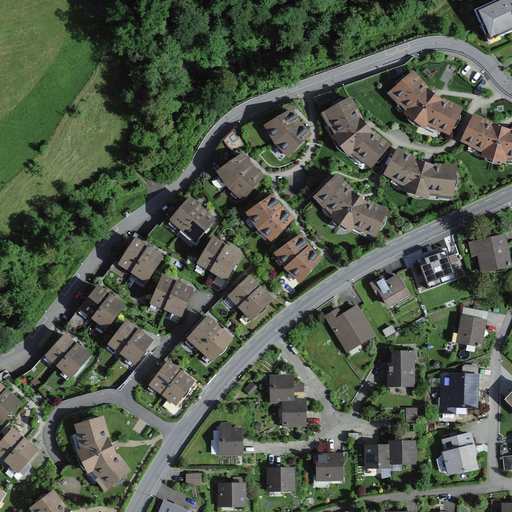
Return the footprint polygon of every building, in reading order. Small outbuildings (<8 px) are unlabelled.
[(511,0),(503,0),(475,12),(489,46),(511,36),(511,0)] [(451,136),(462,108),(434,94),(417,72),(391,95),(416,121),(451,136)] [(350,100),(326,113),(342,144),(372,166),(389,146),(366,128),(350,100)] [(292,113),(266,127),(276,142),(300,124),(292,113)] [(475,117),(463,141),(495,156),(511,157),(511,131),(503,131),(475,117)] [(308,134),(300,124),(276,142),(289,155),(308,134)] [(427,164),(400,151),(385,174),(415,191),(453,198),(457,169),(427,164)] [(242,156),(219,171),(230,187),(251,166),(242,156)] [(261,177),(251,166),(230,187),(243,199),(261,177)] [(337,178),(317,197),(345,223),(376,236),(388,212),(359,198),(337,178)] [(271,198),(248,214),(259,229),(281,209),(271,198)] [(188,199),(170,220),(182,230),(199,209),(188,199)] [(212,219),(199,209),(182,230),(195,240),(212,219)] [(290,220),(281,209),(259,229),(274,240),(290,220)] [(216,238),(199,261),(211,270),(228,247),(216,238)] [(300,238),(277,254),(288,268),(309,249),(300,238)] [(511,255),(509,238),(483,242),(487,272),(511,268),(511,255)] [(135,241),(120,265),(133,272),(147,248),(135,241)] [(242,257),(228,247),(211,270),(225,280),(242,257)] [(161,257),(147,248),(133,272),(147,281),(161,257)] [(318,259),(309,249),(288,268),(302,280),(318,259)] [(428,291),(454,280),(445,259),(419,270),(428,291)] [(252,276),(230,297),(240,308),(262,287),(252,276)] [(378,283),(393,309),(415,296),(404,277),(392,283),(389,277),(378,283)] [(164,278),(154,303),(167,309),(178,283),(164,278)] [(193,289),(178,283),(167,309),(182,315),(193,289)] [(98,287),(81,310),(94,319),(110,295),(98,287)] [(274,298),(262,287),(240,308),(251,320),(274,298)] [(124,305),(110,295),(94,319),(107,328),(124,305)] [(341,310),(327,319),(350,354),(378,336),(360,309),(346,317),(341,310)] [(464,316),(460,343),(483,346),(487,320),(464,316)] [(208,317),(188,340),(199,350),(219,327),(208,317)] [(127,322),(110,345),(123,354),(139,331),(127,322)] [(232,338),(219,327),(199,350),(211,361),(232,338)] [(153,341),(139,331),(123,354),(136,364),(153,341)] [(63,337),(47,361),(59,369),(75,346),(63,337)] [(89,356),(75,346),(59,369),(72,379),(89,356)] [(417,353),(397,352),(396,386),(416,387),(417,353)] [(168,363),(151,386),(163,395),(180,372),(168,363)] [(194,381),(180,372),(163,395),(177,405),(194,381)] [(445,387),(444,407),(479,408),(480,376),(453,375),(453,387),(445,387)] [(299,379),(276,379),(276,403),(289,403),(299,403),(299,379)] [(19,401),(5,391),(0,398),(0,422),(2,424),(19,401)] [(299,403),(289,403),(289,426),(312,426),(312,403),(299,403)] [(110,488),(130,470),(109,447),(103,418),(77,426),(84,462),(110,488)] [(13,430),(0,444),(0,455),(7,462),(26,440),(13,430)] [(225,431),(225,454),(249,454),(249,432),(225,431)] [(447,441),(455,477),(483,471),(475,436),(447,441)] [(37,450),(26,440),(7,462),(18,472),(37,450)] [(392,442),(392,446),(393,464),(417,463),(417,441),(392,442)] [(368,447),(368,468),(393,467),(393,464),(392,446),(368,447)] [(317,456),(317,481),(343,481),(343,456),(317,456)] [(270,470),(271,493),(297,492),(297,470),(270,470)] [(202,481),(202,471),(186,471),(186,481),(202,481)] [(223,485),(223,508),(249,508),(249,485),(223,485)] [(66,511),(53,493),(29,509),(30,511),(66,511)] [(190,511),(168,502),(163,511),(190,511)]
